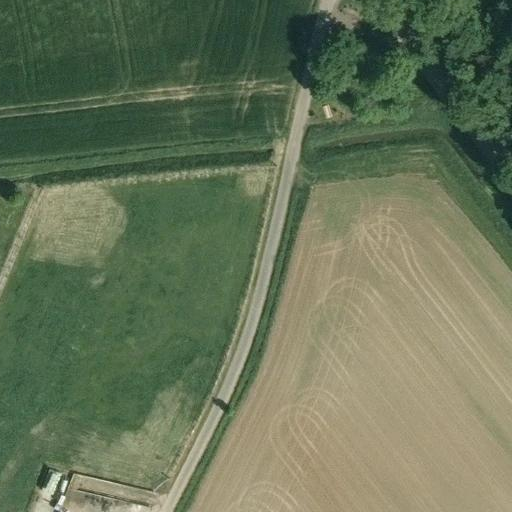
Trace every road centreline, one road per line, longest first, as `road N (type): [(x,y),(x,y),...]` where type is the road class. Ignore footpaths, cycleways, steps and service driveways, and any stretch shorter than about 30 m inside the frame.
road 1 (unclassified): [(165,511),(237,365),(332,0)]
road 2 (unclassified): [(384,0),(511,167)]
